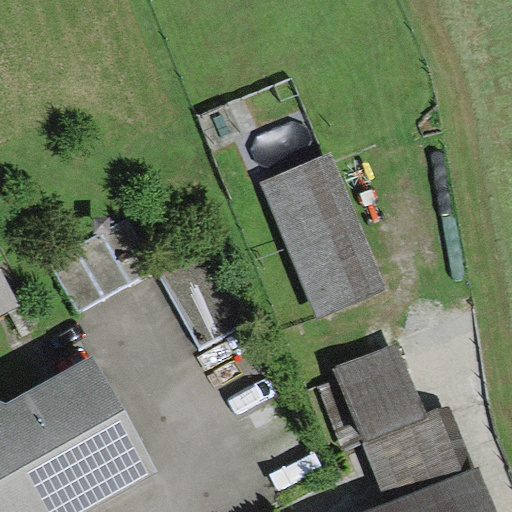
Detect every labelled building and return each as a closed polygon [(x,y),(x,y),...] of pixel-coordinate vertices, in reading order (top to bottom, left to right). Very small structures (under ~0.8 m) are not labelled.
[(263,183),(319,315),(385,288),(329,155),(263,183)] [(126,219),(53,258),(80,310),(154,272),(126,219)] [(0,270),(0,312),(18,302),(0,270)] [(385,505),(367,511),(496,511),(477,462),(473,468),(449,406),(430,413),(403,343),(332,370),(385,505)] [(0,511),(79,511),(155,470),(91,358),(9,405),(0,401),(0,511)]
